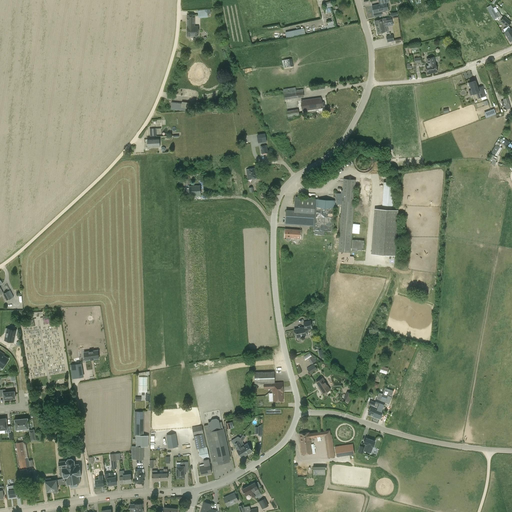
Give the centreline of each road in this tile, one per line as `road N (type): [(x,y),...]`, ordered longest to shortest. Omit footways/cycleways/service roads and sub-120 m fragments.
road 1 (tertiary): [(298,412),(276,310),(275,210),(291,181),(340,144),(371,83)]
road 2 (track): [(0,267),(113,165),(148,122),(172,59),(179,0)]
road 3 (unclassified): [(298,412),(511,451)]
road 4 (unclassified): [(371,83),(444,75),(511,48)]
road 5 (tertiary): [(197,490),(281,446),(298,412)]
road 6 (tertiary): [(73,501),(197,490)]
